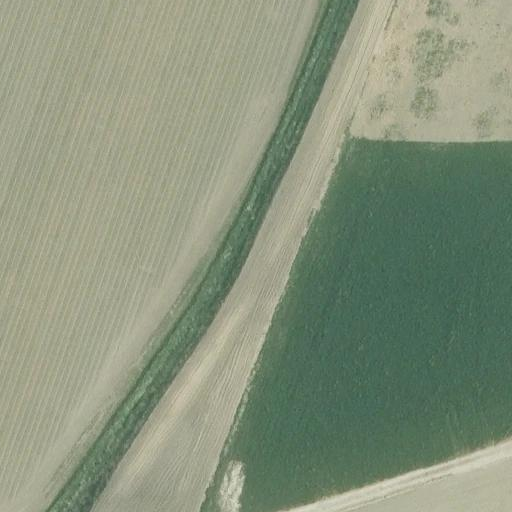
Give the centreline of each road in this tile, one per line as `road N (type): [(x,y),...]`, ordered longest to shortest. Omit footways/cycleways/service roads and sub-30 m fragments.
road 1 (track): [(367,0),(281,222),(131,511)]
road 2 (track): [(511,449),(315,511)]
